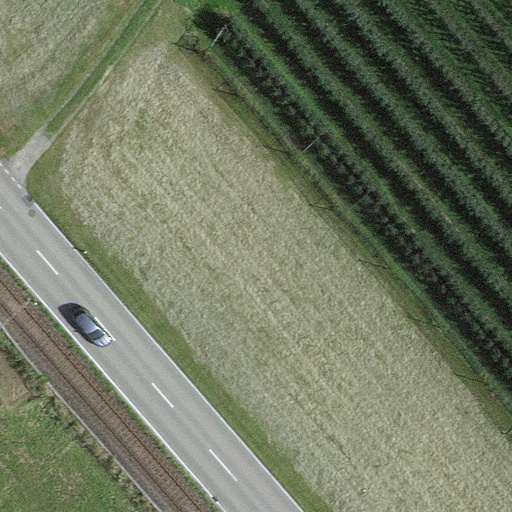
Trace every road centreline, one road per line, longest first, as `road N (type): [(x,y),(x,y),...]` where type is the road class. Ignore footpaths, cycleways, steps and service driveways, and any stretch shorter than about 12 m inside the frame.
road 1 (primary): [(252,511),(0,224)]
road 2 (track): [(157,0),(0,189)]
